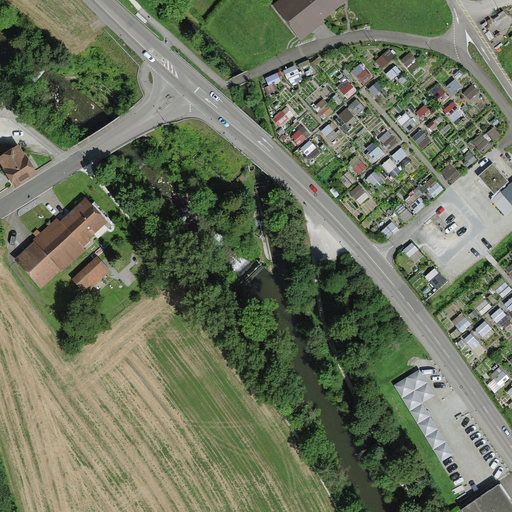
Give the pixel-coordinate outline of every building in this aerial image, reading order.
[(285,0),(275,9),(305,42),(350,3),(346,0),(285,0)] [(33,174),(18,150),(0,161),(15,186),(33,174)] [(482,180),(499,198),(511,185),(495,167),(482,180)] [(65,220),(39,243),(65,273),(95,247),(92,244),(113,225),(91,201),(67,222),(65,220)] [(303,215),(286,219),(292,250),(309,247),(303,215)] [(65,273),(39,243),(19,261),(46,291),(65,273)] [(113,275),(100,261),(77,284),(90,297),(113,275)] [(511,511),(511,506),(498,487),(461,511),(511,511)]
